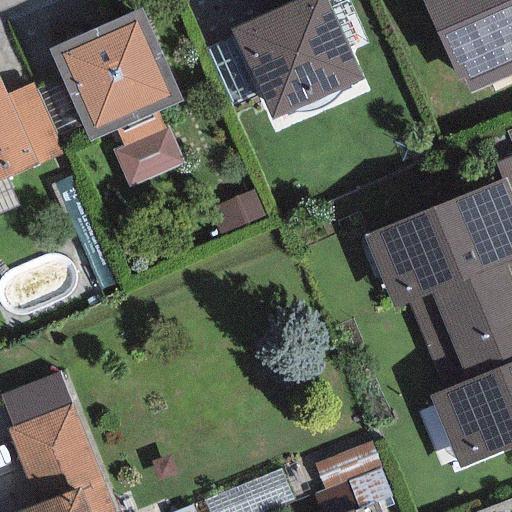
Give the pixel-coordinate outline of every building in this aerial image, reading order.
[(298,0),(264,16),(230,31),(271,121),(362,80),(325,0),(298,0)] [(256,0),(264,16),(298,0),(256,0)] [(511,0),(419,0),(456,82),(463,79),(469,94),(511,75),(511,0)] [(141,9),(47,50),(88,142),(115,130),(155,113),(182,101),(141,9)] [(32,83),(5,96),(36,162),(37,165),(65,152),(32,83)] [(0,84),(0,177),(36,162),(5,96),(0,84)] [(163,131),(155,113),(115,130),(122,147),(111,152),(127,188),(183,163),(168,129),(163,131)] [(511,156),(494,164),(501,181),(505,179),(511,197),(511,156)] [(501,181),(363,236),(393,310),(407,305),(442,391),(428,397),(457,470),(511,448),(511,197),(505,179),(501,181)] [(254,192),(208,211),(219,239),(265,219),(254,192)] [(60,372),(0,395),(0,397),(12,428),(72,404),(60,372)] [(12,428),(7,430),(36,506),(81,489),(89,511),(113,511),(72,404),(12,428)] [(371,441),(313,464),(324,491),(381,469),(371,441)] [(282,469),(173,511),(262,511),(295,499),(282,469)] [(394,506),(381,469),(324,491),(311,495),(317,511),(353,511),(376,503),(379,511),(394,506)] [(19,511),(89,511),(81,489),(36,506),(19,511)] [(511,511),(511,498),(477,511),(511,511)] [(353,511),(379,511),(376,503),(353,511)]
